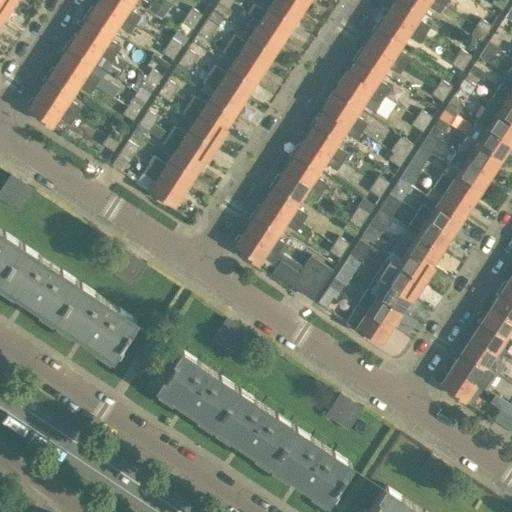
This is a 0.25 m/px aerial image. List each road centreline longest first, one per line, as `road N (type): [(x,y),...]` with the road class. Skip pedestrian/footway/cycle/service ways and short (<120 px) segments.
road 1 (residential): [(199,266),(367,0)]
road 2 (residential): [(254,511),(0,341)]
road 3 (residential): [(403,402),(199,266)]
road 4 (residential): [(199,266),(0,132)]
road 5 (residential): [(511,239),(403,402)]
road 6 (tertiary): [(156,511),(0,407)]
road 7 (residential): [(511,473),(403,402)]
road 8 (residential): [(69,0),(0,106)]
